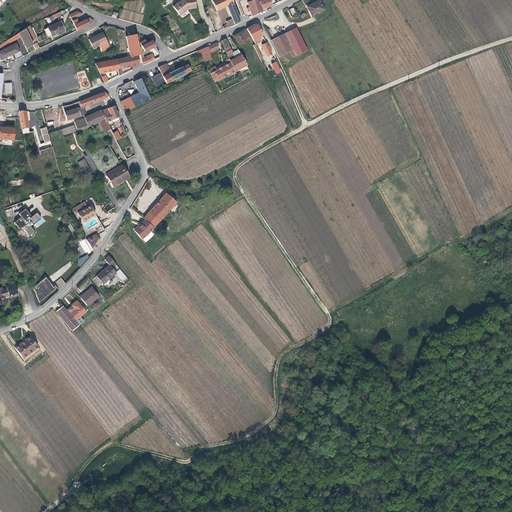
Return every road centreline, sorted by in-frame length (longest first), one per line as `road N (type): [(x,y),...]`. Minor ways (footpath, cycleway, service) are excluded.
road 1 (track): [(511,39),(385,86),(249,158),(236,173),(330,312),(511,209)]
road 2 (track): [(44,511),(102,449),(125,445),(190,459),(269,419),(278,362),(329,323),(330,312)]
road 3 (tertiary): [(111,85),(144,178),(81,274),(42,310),(0,330)]
road 4 (residential): [(104,18),(22,60),(22,106)]
